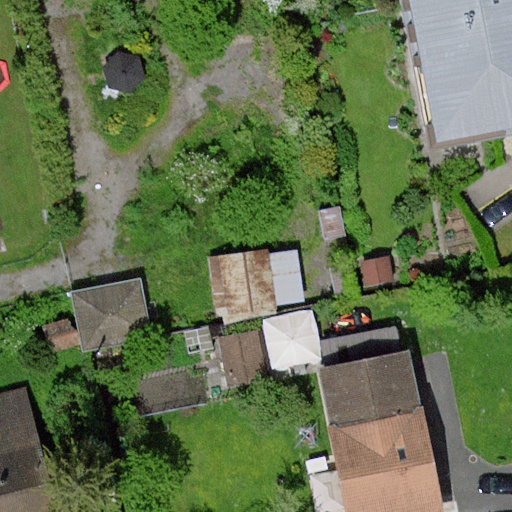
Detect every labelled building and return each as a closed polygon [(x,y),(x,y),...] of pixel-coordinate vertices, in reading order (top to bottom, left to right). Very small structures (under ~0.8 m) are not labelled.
[(511,0),(416,0),(443,140),(511,127),(511,0)] [(235,245),(232,298),(278,300),(281,247),(235,245)] [(74,281),(87,338),(155,323),(142,266),(74,281)] [(316,304),(271,314),(281,357),(326,347),(316,304)] [(354,348),(409,336),(405,318),(350,330),(354,348)] [(407,353),(324,370),(336,429),(352,511),(439,511),(419,412),(407,353)] [(0,511),(56,511),(28,393),(0,400),(0,511)]
